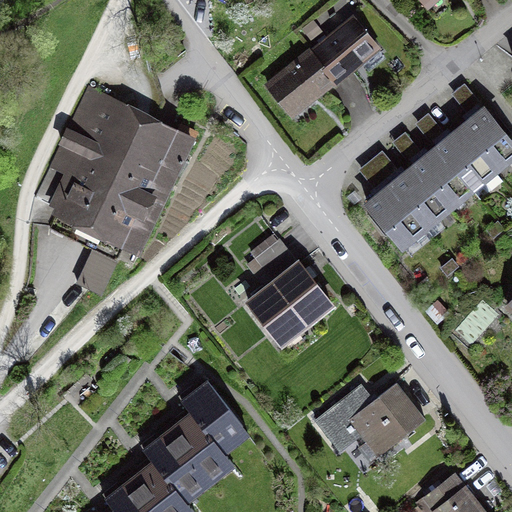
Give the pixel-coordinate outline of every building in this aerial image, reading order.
[(447,0),(422,0),(433,12),(447,0)] [(384,53),(356,17),(312,50),(340,87),(384,53)] [(172,35),(145,55),(157,72),(184,52),(172,35)] [(340,87),(312,50),(266,86),(294,123),(340,87)] [(197,138),(89,86),(50,167),(64,174),(49,206),(54,208),(51,215),(139,257),(197,138)] [(511,144),(478,107),(445,136),(489,186),(511,165),(511,144)] [(445,136),(421,158),(465,207),(489,186),(445,136)] [(421,158),(399,177),(443,227),(465,207),(421,158)] [(399,177),(378,195),(422,245),(443,227),(399,177)] [(422,245),(378,195),(361,210),(405,260),(422,245)] [(339,307),(275,230),(244,255),(269,286),(250,302),(288,349),(339,307)] [(77,278),(101,290),(119,255),(94,243),(77,278)] [(511,286),(501,304),(511,311),(511,286)] [(206,380),(182,399),(191,410),(218,447),(242,428),(206,380)] [(430,422),(401,387),(380,404),(364,385),(316,424),(342,456),(364,438),(383,461),(430,422)] [(218,447),(191,410),(168,428),(205,478),(228,459),(218,447)] [(168,428),(143,448),(153,459),(180,497),(205,478),(168,428)] [(180,497),(153,459),(129,478),(153,511),(184,511),(189,508),(180,497)] [(421,501),(430,511),(485,511),(454,474),(421,501)] [(153,511),(129,478),(105,497),(115,509),(116,511),(153,511)]
